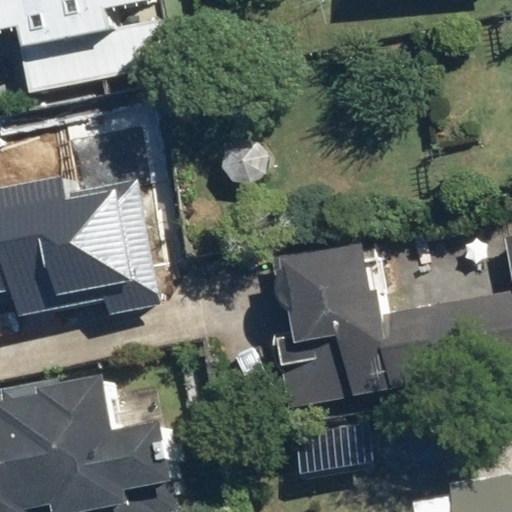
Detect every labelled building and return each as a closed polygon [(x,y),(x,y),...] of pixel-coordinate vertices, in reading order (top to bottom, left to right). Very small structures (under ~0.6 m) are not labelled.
[(165,0),(0,0),(0,33),(1,37),(29,31),(42,95),(180,67),(170,19),(125,28),(122,12),(166,3),(165,0)] [(0,306),(23,302),(30,334),(174,305),(150,185),(77,200),(72,176),(0,190),(0,306)] [(511,296),(387,319),(374,248),(300,261),(312,331),(280,337),(294,413),(511,373),(511,296)] [(0,408),(0,511),(165,511),(166,510),(192,505),(179,429),(135,436),(123,367),(6,388),(9,407),(0,408)] [(394,431),(329,439),(333,475),(399,467),(394,431)] [(511,511),(511,476),(464,485),(466,496),(433,502),(435,511),(511,511)]
